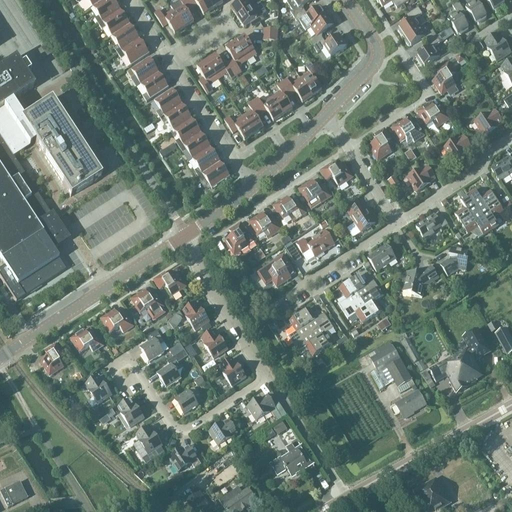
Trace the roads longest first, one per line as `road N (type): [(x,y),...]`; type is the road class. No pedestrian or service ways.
road 1 (residential): [(130,362),(181,430),(262,377),(186,238)]
road 2 (tertiary): [(0,357),(186,238)]
road 3 (residential): [(323,511),(511,404)]
road 4 (residential): [(268,306),(395,223)]
road 5 (residential): [(253,184),(169,62)]
road 6 (residential): [(395,223),(472,173),(511,134)]
road 7 (tertiary): [(325,114),(376,56),(347,0)]
road 8 (residential): [(348,148),(421,101),(423,88),(402,54)]
